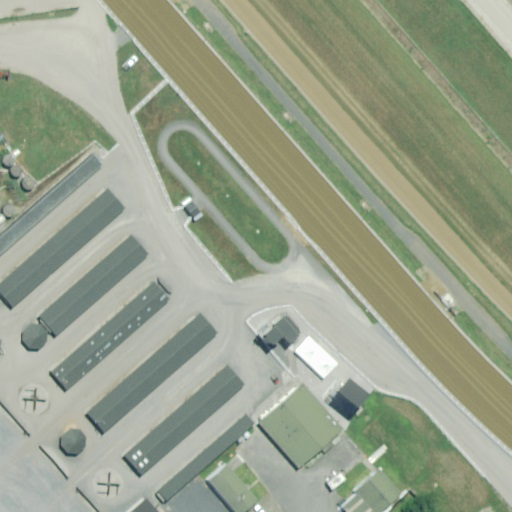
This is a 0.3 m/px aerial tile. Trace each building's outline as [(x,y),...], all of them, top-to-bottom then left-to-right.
[(0,258),(106,164),(96,153),(0,239),(0,258)] [(18,186),(18,187),(20,190),(22,191),(23,192),(25,192),(26,193),(28,192),(30,192),(31,191),(33,191),(34,189),(35,188),(36,187),(36,185),(36,183),(36,182),(36,180),(35,178),(34,177),(33,176),(32,175),(30,174),(29,174),(27,173),(25,173),(24,174),(22,174),(21,175),(20,176),(19,178),(18,179),(17,181),(17,183),(17,184),(18,186)] [(200,217),(194,201),(185,204),(191,220),(200,217)] [(6,217),(7,218),(8,219),(9,219),(10,219),(12,219),(13,219),(14,219),(16,218),(17,217),(18,216),(18,215),(19,213),(19,212),(19,211),(19,209),(18,208),(18,207),(17,206),(16,205),(14,204),(13,204),(12,204),(10,204),(9,204),(8,204),(7,205),(5,206),(5,207),(4,208),(3,209),(3,211),(3,212),(3,213),(4,215),(5,216),(6,217)] [(101,210),(0,294),(19,316),(119,232),(101,210)] [(140,245),(48,324),(66,343),(157,265),(140,245)] [(163,292),(63,377),(78,394),(178,310),(163,292)] [(297,335),(282,317),(259,335),(267,345),(279,335),(286,344),(297,335)] [(25,343),(26,345),(29,348),(31,350),(34,350),(36,351),(38,350),(40,350),(43,349),(44,348),(46,346),(48,344),(49,342),(49,340),(50,338),(50,336),(49,333),(48,331),(47,329),(45,327),(43,326),(41,325),(39,324),(37,324),(35,324),(32,325),(30,326),(28,327),(27,328),(25,330),(24,332),(23,334),(23,337),(23,339),(24,341),(25,343)] [(191,332),(93,420),(112,441),(210,353),(191,332)] [(9,351),(0,348),(0,375),(3,376),(9,351)] [(246,357),(234,367),(243,378),(255,369),(246,357)] [(229,375),(135,459),(152,477),(246,393),(229,375)] [(348,433),(309,389),(267,427),(306,471),(348,433)] [(158,490),(167,501),(255,424),(246,414),(158,490)] [(66,451),(68,453),(71,454),(72,454),(74,455),(77,455),(79,454),(81,453),(83,452),(85,450),(87,448),(88,446),(88,444),(89,442),(89,439),(88,437),(87,435),(86,433),(84,431),(82,430),(80,429),(78,428),(76,428),(73,428),(71,428),(69,429),(67,430),(65,432),(64,434),(62,436),(62,438),(61,440),(62,443),(62,445),(63,447),(64,449),(66,451)] [(244,511),(257,502),(227,466),(209,481),(235,511),(244,511)] [(381,511),(402,495),(379,469),(355,490),(359,494),(344,507),(347,511),(381,511)]
